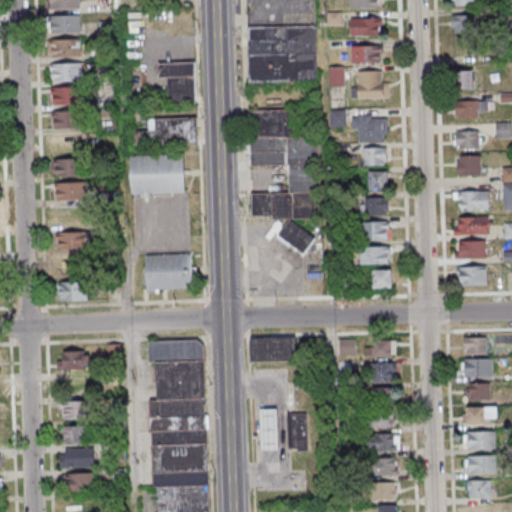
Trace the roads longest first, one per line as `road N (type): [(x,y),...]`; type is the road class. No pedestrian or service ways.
road 1 (residential): [(37,511),(18,0)]
road 2 (tertiary): [(231,511),(213,0)]
road 3 (residential): [(436,511),(419,0)]
road 4 (residential): [(511,312),(0,328)]
